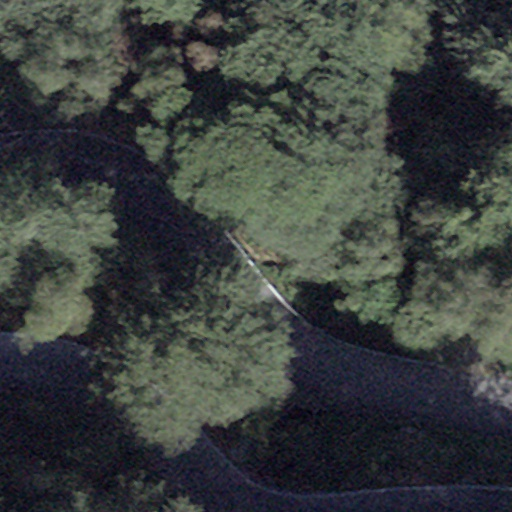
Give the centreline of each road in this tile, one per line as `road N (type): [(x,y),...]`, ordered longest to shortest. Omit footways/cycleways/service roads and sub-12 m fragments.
road 1 (tertiary): [(511,414),(305,366),(243,323),(172,228),(111,171),(63,161),(0,168)]
road 2 (tertiary): [(0,364),(33,363),(92,383),(228,499),(258,511)]
